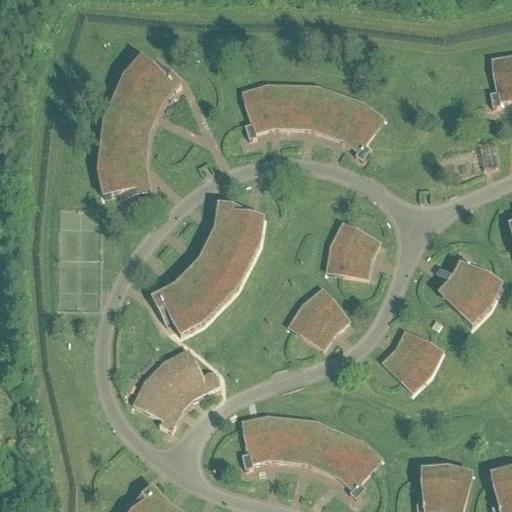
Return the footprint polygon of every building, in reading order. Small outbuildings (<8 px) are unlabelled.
[(511,63),(491,67),(496,100),(490,101),(492,115),(500,114),(499,110),(511,107),(511,63)] [(182,91),(171,81),(166,87),(142,64),(123,84),(103,129),(98,179),(103,205),(136,199),(137,205),(151,203),(146,177),(150,143),(164,110),(182,91)] [(242,99),(251,132),(245,134),(249,147),(256,145),(255,141),(273,136),(309,137),(344,149),(358,159),(355,163),(362,168),(370,157),(365,153),(385,126),(365,110),(317,93),(267,92),(242,99)] [(261,253),(264,226),(232,221),(233,213),(218,211),(214,238),(198,269),(173,293),(151,305),(157,318),(164,315),(180,345),(203,333),(239,297),(261,253)] [(342,230),(330,254),(326,280),(369,287),(372,268),(381,250),(342,230)] [(491,315),(503,293),(473,277),(475,272),(463,265),(452,285),(451,284),(447,289),(448,290),(437,301),(472,335),(491,315)] [(350,329),(323,295),(302,312),(287,335),(324,358),(335,342),(350,329)] [(431,383),(443,359),(404,339),(395,357),(382,371),(412,401),(431,383)] [(220,394),(218,382),(209,380),(203,383),(188,357),(164,369),(145,388),(133,412),(162,428),(160,434),(173,439),(183,417),(193,407),(220,394)] [(360,491),(382,466),(363,448),(318,428),(267,423),(241,428),(248,461),(242,463),(245,477),(253,475),(252,471),(270,467),(304,471),(339,486),(352,498),(350,501),(356,506),(365,496),(360,491)] [(465,511),(473,481),(447,475),(420,477),(423,510),(416,510),(416,511),(465,511)] [(511,511),(511,475),(489,481),(496,511),(511,511)] [(168,511),(153,494),(142,503),(146,509),(142,511),(168,511)]
